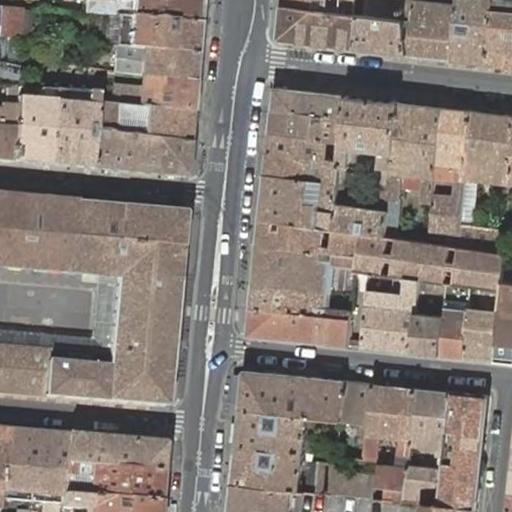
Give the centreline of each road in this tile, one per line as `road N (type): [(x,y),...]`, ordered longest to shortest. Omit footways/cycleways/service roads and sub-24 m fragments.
road 1 (residential): [(511,372),(209,344)]
road 2 (residential): [(240,51),(511,86)]
road 3 (residential): [(222,193),(0,174)]
road 4 (residential): [(202,423),(0,406)]
road 5 (secondary): [(222,193),(209,344)]
road 6 (secondary): [(240,51),(222,193)]
road 7 (residential): [(496,511),(511,376)]
